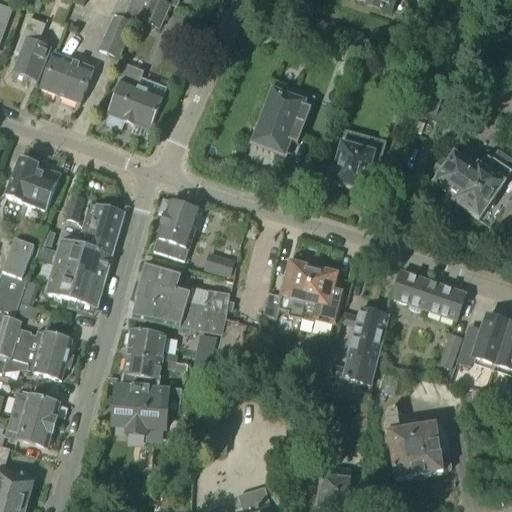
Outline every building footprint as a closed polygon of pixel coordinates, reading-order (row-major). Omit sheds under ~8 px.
[(43,0),(36,0),(32,11),(38,13),(43,0)] [(83,8),(86,0),(72,0),(71,3),(83,8)] [(122,0),(99,53),(118,61),(136,20),(144,0),(122,0)] [(175,10),(179,0),(144,0),(136,20),(137,21),(159,31),(169,8),(175,10)] [(389,15),(394,0),(372,0),(370,8),(389,15)] [(0,43),(11,12),(0,8),(0,43)] [(38,84),(50,53),(43,50),(47,39),(41,37),(45,28),(28,21),(14,56),(20,58),(13,74),(14,74),(11,81),(27,87),(29,80),(38,84)] [(345,51),(341,61),(349,64),(353,54),(345,51)] [(79,107),(93,72),(54,57),(40,92),(79,107)] [(150,135),(163,101),(137,90),(143,75),(125,68),(118,84),(121,85),(108,118),(109,118),(106,126),(121,132),(124,125),(133,129),(134,128),(150,135)] [(438,125),(449,93),(448,93),(452,83),(415,71),(412,82),(424,86),(413,117),(438,125)] [(255,150),(280,159),(287,143),(298,147),(302,136),(315,100),(294,92),(290,104),(283,101),(284,99),(280,97),(279,99),(275,98),(262,132),(256,130),(252,142),(257,144),(255,150)] [(374,185),(385,145),(345,134),(336,168),(328,165),(324,181),(331,183),(331,185),(364,194),(367,183),(374,185)] [(511,174),(507,171),(511,164),(498,154),(492,162),(486,158),(476,173),(455,158),(454,160),(445,154),(432,174),(441,180),(435,187),(456,202),(454,205),(479,223),(511,174)] [(45,215),(60,177),(20,162),(5,200),(45,215)] [(78,224),(84,202),(72,198),(65,221),(78,224)] [(170,205),(163,203),(158,216),(165,218),(157,242),(158,242),(154,254),(185,264),(201,215),(170,204),(170,205)] [(96,210),(89,208),(82,231),(81,240),(81,250),(112,259),(123,217),(96,209),(96,210)] [(40,249),(47,230),(25,223),(18,241),(40,249)] [(50,249),(55,236),(47,233),(43,247),(50,249)] [(81,250),(81,240),(68,236),(65,246),(60,244),(57,255),(39,250),(35,263),(54,268),(54,266),(84,274),(88,271),(107,277),(112,259),(81,250)] [(25,276),(34,250),(15,243),(3,276),(2,276),(0,280),(0,312),(16,318),(16,316),(19,306),(25,290),(29,278),(25,276)] [(233,263),(208,255),(203,271),(227,279),(233,263)] [(306,305),(314,271),(289,265),(281,300),(268,297),(263,319),(276,323),(278,313),(289,316),(288,320),(301,323),(306,305)] [(54,266),(54,268),(46,297),(97,311),(107,277),(88,271),(84,274),(54,266)] [(205,308),(187,305),(189,296),(192,287),(178,283),(180,276),(147,266),(136,303),(137,303),(131,322),(196,333),(222,337),(224,321),(226,313),(227,304),(228,300),(207,294),(205,308)] [(335,327),(341,303),(333,301),(339,277),(314,271),(306,305),(301,323),(312,325),(313,321),(335,327)] [(456,324),(465,297),(401,275),(392,302),(456,324)] [(19,306),(16,316),(34,323),(38,310),(31,307),(36,294),(25,290),(19,306)] [(232,314),(234,306),(227,304),(226,313),(232,314)] [(370,388),(388,319),(360,312),(343,381),(370,388)] [(495,369),(509,326),(486,319),(478,342),(467,338),(458,366),(470,370),(473,361),(495,369)] [(258,363),(266,333),(238,328),(239,324),(224,321),(222,337),(220,350),(216,375),(253,381),(258,363)] [(5,322),(0,339),(0,345),(71,365),(73,359),(68,358),(72,344),(64,342),(65,338),(45,332),(44,337),(37,335),(35,339),(18,335),(20,326),(5,322)] [(511,390),(511,327),(509,326),(495,369),(511,374),(511,389),(511,390)] [(131,334),(126,359),(162,363),(161,371),(173,373),(174,365),(175,358),(164,356),(166,340),(131,334)] [(450,373),(462,341),(449,337),(438,368),(450,373)] [(195,371),(210,374),(217,344),(201,340),(195,371)] [(71,365),(0,345),(0,358),(10,362),(9,364),(28,369),(26,374),(60,384),(64,370),(69,372),(71,365)] [(158,389),(161,371),(162,363),(126,359),(122,386),(158,389)] [(253,381),(272,386),(276,367),(258,363),(253,381)] [(186,375),(187,367),(174,365),(173,373),(186,375)] [(295,389),(300,374),(287,369),(282,385),(284,385),(283,390),(291,392),(292,388),(295,389)] [(394,397),(399,376),(386,373),(381,394),(394,397)] [(122,386),(117,386),(113,429),(127,430),(126,436),(145,438),(147,430),(164,431),(166,405),(194,407),(196,393),(158,390),(158,389),(122,386)] [(28,399),(16,396),(14,403),(16,403),(11,418),(54,430),(56,421),(55,421),(59,407),(28,398),(28,399)] [(210,411),(206,455),(227,457),(231,413),(232,403),(211,401),(210,411)] [(363,455),(367,422),(368,406),(354,405),(349,453),(363,455)] [(400,434),(396,412),(388,413),(385,420),(395,483),(443,476),(435,428),(400,434)] [(51,439),(54,430),(11,418),(7,432),(6,432),(4,440),(5,440),(46,452),(50,438),(51,439)] [(0,502),(25,510),(28,501),(30,501),(35,484),(33,483),(2,474),(8,452),(0,449),(0,502)] [(322,472),(317,511),(325,511),(347,511),(351,483),(350,483),(332,481),(334,464),(323,462),(322,472)] [(258,511),(270,507),(265,491),(238,499),(241,511),(258,511)] [(0,511),(24,511),(25,510),(0,502),(0,511)]
